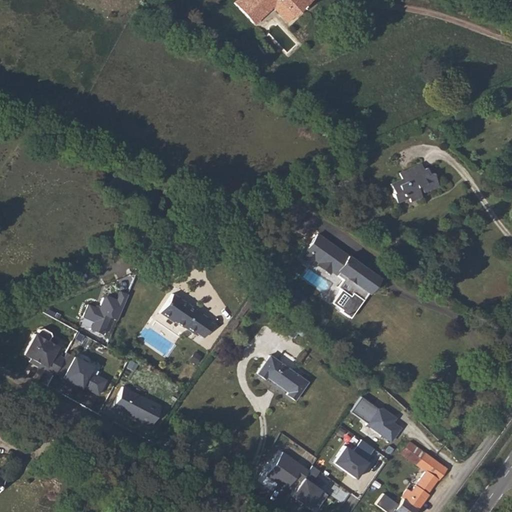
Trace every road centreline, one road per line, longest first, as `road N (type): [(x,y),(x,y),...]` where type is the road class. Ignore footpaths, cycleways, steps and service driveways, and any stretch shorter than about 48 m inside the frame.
road 1 (residential): [(0,322),(293,184)]
road 2 (residential): [(255,511),(0,368)]
road 3 (residential): [(511,407),(435,511)]
